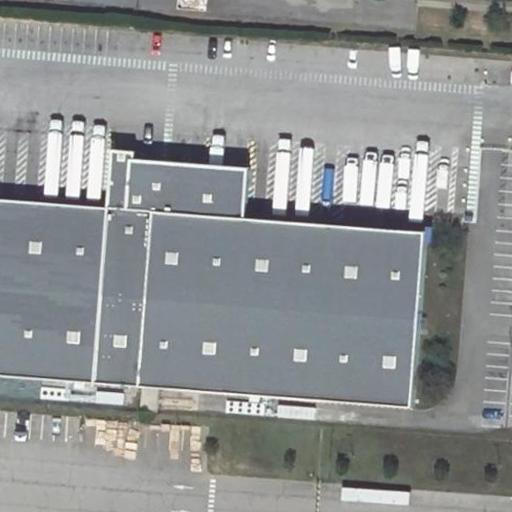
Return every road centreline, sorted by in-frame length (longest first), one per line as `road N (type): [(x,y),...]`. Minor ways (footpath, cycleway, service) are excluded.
road 1 (unknown): [(511,112),(242,85)]
road 2 (unknown): [(242,85),(0,69)]
